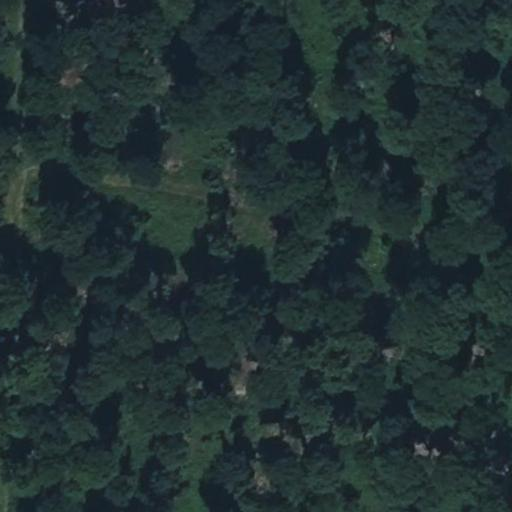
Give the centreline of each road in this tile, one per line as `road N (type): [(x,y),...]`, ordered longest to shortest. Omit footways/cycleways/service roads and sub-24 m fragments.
road 1 (track): [(29,0),(1,511)]
road 2 (track): [(22,149),(511,243)]
